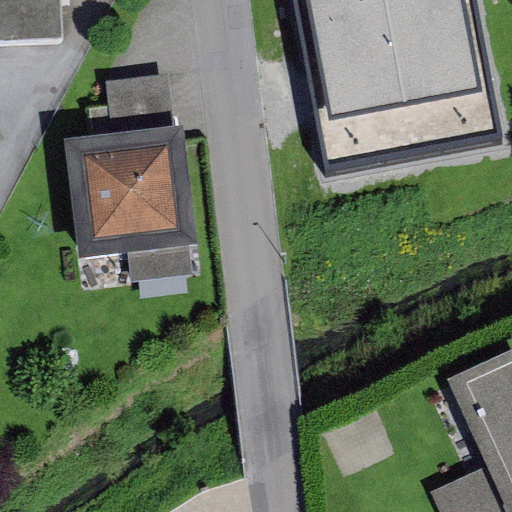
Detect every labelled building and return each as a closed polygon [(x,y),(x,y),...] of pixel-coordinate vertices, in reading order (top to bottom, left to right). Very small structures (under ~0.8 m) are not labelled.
[(0,0),(0,42),(71,40),(69,0),(0,0)] [(511,125),(488,0),(306,0),(340,178),(511,146),(511,125)] [(197,276),(175,76),(117,83),(123,139),(73,145),(86,264),(136,258),(138,283),(197,276)] [(511,511),(511,360),(452,388),(490,471),(509,511),(511,511)] [(509,511),(490,471),(438,495),(445,511),(509,511)]
